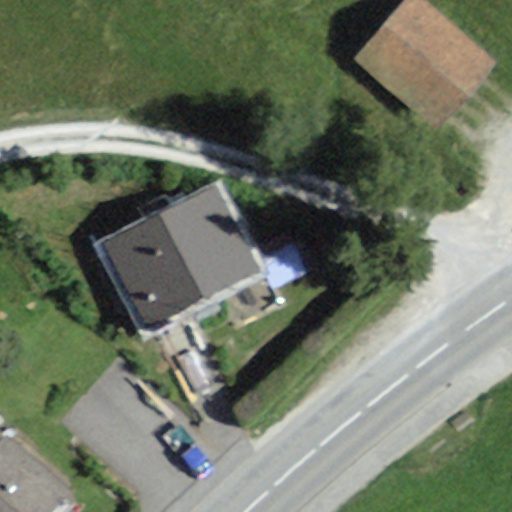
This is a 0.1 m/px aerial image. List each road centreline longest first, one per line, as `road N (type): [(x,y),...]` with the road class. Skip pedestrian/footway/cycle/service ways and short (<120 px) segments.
road 1 (residential): [(0,149),(46,140),(146,141),(511,241)]
road 2 (secondary): [(248,511),(352,419),(511,301)]
